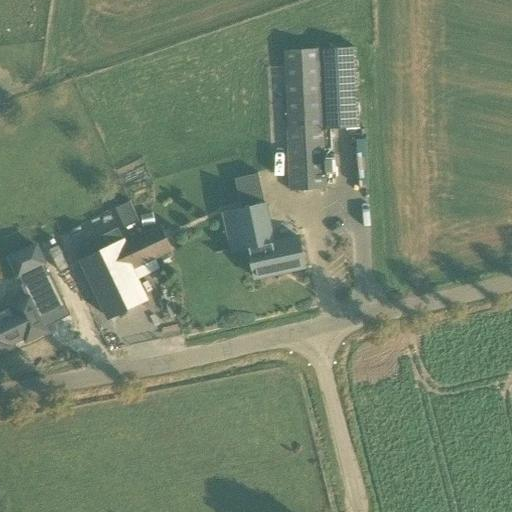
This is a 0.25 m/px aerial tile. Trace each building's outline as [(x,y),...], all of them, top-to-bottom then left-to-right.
[(354,48),(283,52),(290,191),(326,189),(326,179),(336,178),(335,155),(324,155),(324,149),(332,148),(331,129),(358,128),(354,48)] [(267,204),(264,205),(242,209),(240,210),(255,278),(305,267),(299,236),(275,241),(269,243),(265,222),(270,221),(267,204)] [(143,227),(154,224),(152,213),(140,216),(143,227)] [(121,246),(132,269),(172,250),(161,227),(121,246)] [(121,246),(119,243),(82,260),(82,261),(109,319),(147,301),(132,269),(121,246)] [(0,356),(3,356),(0,348),(18,341),(21,348),(42,339),(36,324),(63,313),(49,281),(47,281),(42,270),(44,270),(36,252),(9,264),(16,282),(18,281),(23,292),(21,293),(25,303),(0,313),(0,356)]
